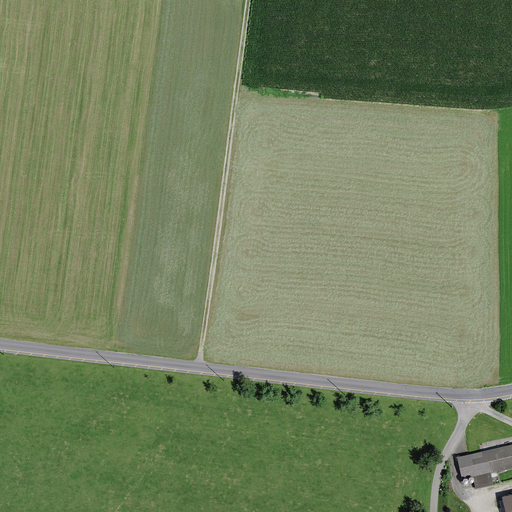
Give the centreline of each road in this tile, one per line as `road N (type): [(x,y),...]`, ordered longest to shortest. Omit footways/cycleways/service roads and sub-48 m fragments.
road 1 (tertiary): [(479,395),(0,346)]
road 2 (track): [(199,369),(247,0)]
road 3 (residential): [(434,511),(443,460),(479,395)]
